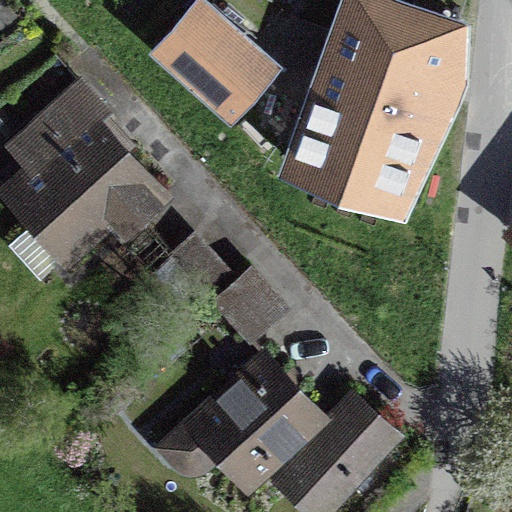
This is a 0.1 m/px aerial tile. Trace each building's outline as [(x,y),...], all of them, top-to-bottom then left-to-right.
[(383,0),(345,0),(290,170),(419,215),(476,32),(383,0)] [(268,66),(201,4),(162,46),(229,108),(268,66)] [(0,165),(7,175),(0,181),(0,227),(10,243),(54,282),(97,239),(112,255),(170,202),(91,114),(56,144),(25,114),(0,137),(0,165)] [(511,214),(490,244),(511,260),(511,214)] [(211,282),(253,326),(293,289),(252,244),(211,282)] [(250,359),(169,438),(240,511),(244,511),(261,494),(322,428),(250,359)] [(322,428),(261,494),(281,511),(344,511),(403,452),(345,403),(322,428)] [(511,511),(511,476),(499,497),(497,511),(511,511)]
